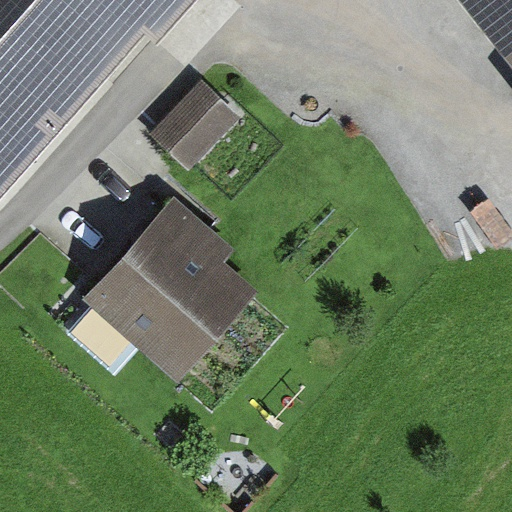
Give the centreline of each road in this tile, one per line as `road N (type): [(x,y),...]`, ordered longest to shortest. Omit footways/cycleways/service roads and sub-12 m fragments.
road 1 (track): [(256,0),(0,238)]
road 2 (track): [(404,0),(511,135)]
